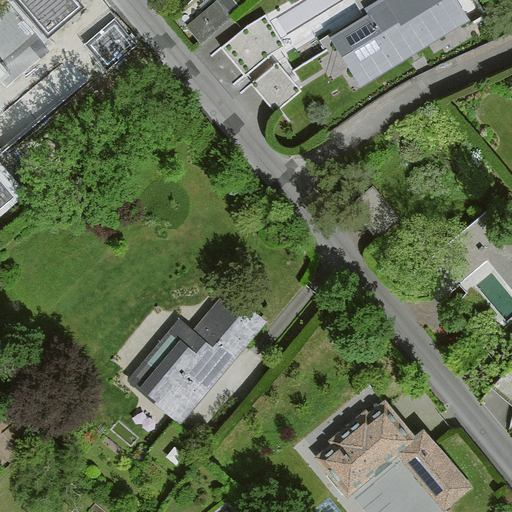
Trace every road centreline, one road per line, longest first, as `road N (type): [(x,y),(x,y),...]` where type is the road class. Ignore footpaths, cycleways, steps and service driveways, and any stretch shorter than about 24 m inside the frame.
road 1 (residential): [(511,461),(286,187)]
road 2 (residential): [(286,187),(416,97),(511,52)]
road 3 (residential): [(286,187),(128,0)]
